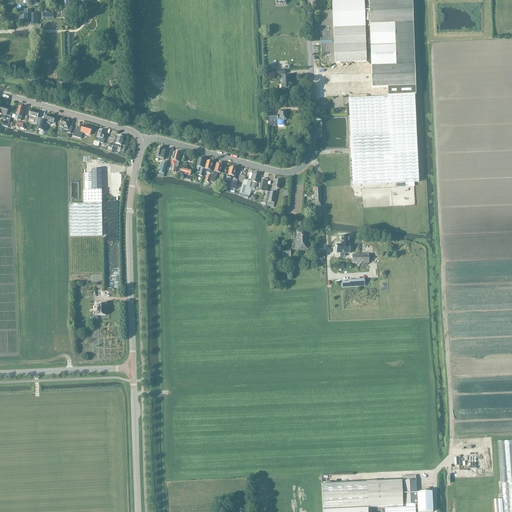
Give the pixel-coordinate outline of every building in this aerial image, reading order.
[(415,95),(416,95),(412,0),(368,0),(368,1),(364,1),(364,0),(344,0),(332,0),(332,11),(320,11),(322,61),(322,62),(322,63),(322,64),(322,65),(323,65),(324,65),(325,65),(325,64),(326,64),(340,63),(343,66),(345,63),(348,66),(350,63),(366,63),(366,61),(371,61),(371,67),(372,88),(387,88),(388,97),(415,95)] [(36,24),(36,14),(24,14),(24,24),(36,24)] [(284,70),(277,71),(277,75),(282,75),(282,77),(281,77),(281,90),(290,89),(290,88),(291,88),(291,84),(290,84),(290,77),(285,77),(284,70)] [(383,97),(348,98),(353,185),(419,182),(415,95),(388,97),(383,97)] [(0,104),(0,114),(1,115),(2,114),(4,115),(1,126),(8,128),(11,116),(6,115),(8,108),(5,107),(5,105),(0,104)] [(21,121),(24,109),(18,107),(16,116),(19,117),(18,120),(21,121)] [(33,122),(40,124),(42,119),(37,118),(39,113),(31,110),(29,117),(30,119),(34,121),(33,122)] [(277,120),(286,120),(286,111),(279,111),(279,114),(277,114),(277,115),(267,115),(267,120),(268,124),(277,124),(277,120)] [(46,120),(42,119),(40,124),(38,130),(42,131),(43,128),(45,123),(50,125),(51,122),(54,123),(55,118),(47,115),(46,120)] [(72,127),(69,126),(70,122),(61,119),(59,127),(62,128),(62,129),(68,131),(67,133),(70,134),(72,127)] [(92,128),(83,125),(82,129),(77,127),(76,131),(74,130),(72,137),(81,139),(82,133),(90,135),(92,128)] [(105,136),(104,136),(105,132),(99,130),(97,137),(95,137),(94,141),(95,141),(94,144),(94,145),(98,146),(98,145),(99,143),(103,144),(105,136)] [(121,146),(123,138),(121,137),(121,136),(119,136),(118,137),(117,136),(115,144),(121,146)] [(122,148),(122,147),(113,145),(111,150),(121,152),(121,154),(123,154),(125,148),(122,148)] [(164,160),(167,151),(162,150),(163,149),(162,149),(161,148),(160,148),(159,148),(158,148),(155,158),(164,160)] [(175,152),(174,152),(172,161),(176,162),(173,172),(176,172),(178,166),(180,160),(179,160),(181,154),(177,153),(177,152),(176,152),(175,152)] [(202,177),(205,168),(202,168),(204,161),(202,160),(202,159),(200,159),(199,159),(198,159),(196,166),(199,167),(197,175),(202,177)] [(167,164),(162,162),(158,175),(163,177),(167,164)] [(187,165),(183,163),(180,173),(184,174),(183,179),(190,181),(192,175),(190,175),(192,170),(186,169),(187,165)] [(211,176),(209,183),(213,185),(215,176),(216,177),(217,173),(220,174),(222,166),(222,165),(221,165),(220,164),(219,165),(216,164),(214,172),(213,172),(212,178),(211,177),(211,176)] [(235,190),(238,181),(235,180),(235,177),(236,174),(235,174),(236,169),(233,169),(233,168),(231,167),(231,168),(230,168),(228,175),(227,177),(231,178),(231,179),(232,179),(229,188),(235,190)] [(101,170),(91,170),(91,175),(92,191),(102,190),(101,170)] [(239,193),(239,195),(238,198),(247,200),(248,199),(248,196),(251,187),(254,188),(255,183),(257,183),(259,176),(257,175),(257,174),(255,174),(254,174),(253,174),(252,178),(251,178),(250,181),(244,180),(240,193),(239,193)] [(91,191),(85,191),(83,191),(84,204),(102,204),(101,191),(91,191)] [(265,191),(263,206),(267,206),(273,207),(274,203),(276,193),(265,191)] [(102,204),(84,204),(70,205),(70,237),(102,236),(102,204)] [(295,250),(307,250),(306,231),(296,231),(297,241),(294,241),(295,250)] [(336,245),(336,253),(340,253),(340,257),(345,257),(345,253),(350,253),(350,245),(349,245),(349,236),(341,236),(341,245),(336,245)] [(368,255),(352,255),(352,263),(358,263),(369,263),(368,255)] [(106,305),(96,305),(97,316),(106,316),(106,305)] [(503,499),(494,500),(494,511),(511,511),(511,441),(498,442),(501,484),(502,484),(503,499)] [(476,456),(468,456),(454,456),(454,476),(475,476),(475,469),(477,469),(476,456)] [(321,485),(322,511),(367,511),(367,508),(403,506),(403,505),(406,505),(406,507),(385,508),(385,511),(415,511),(415,509),(418,509),(417,511),(427,511),(433,511),(432,492),(417,493),(416,476),(402,476),(402,481),(321,485)] [(250,511),(249,496),(231,497),(231,511),(250,511)]
